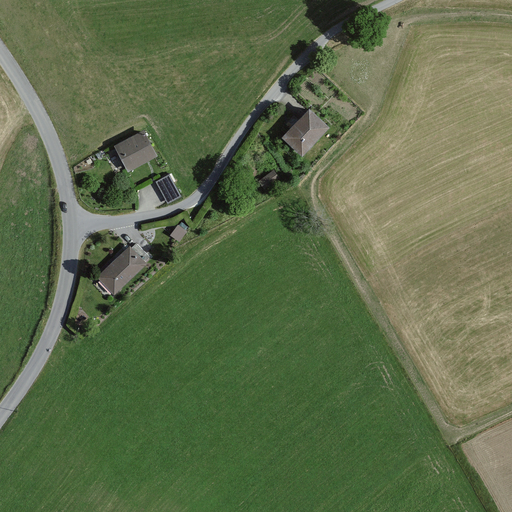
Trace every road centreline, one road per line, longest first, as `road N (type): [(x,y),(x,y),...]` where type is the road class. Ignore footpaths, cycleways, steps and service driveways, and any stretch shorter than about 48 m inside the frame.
road 1 (tertiary): [(393,0),(278,82),(201,193),(150,215),(72,222)]
road 2 (tertiary): [(72,222),(63,308),(0,419)]
road 3 (tertiary): [(72,222),(47,127),(0,47)]
